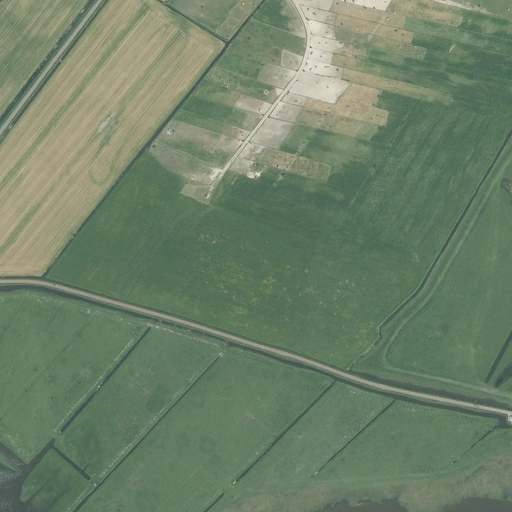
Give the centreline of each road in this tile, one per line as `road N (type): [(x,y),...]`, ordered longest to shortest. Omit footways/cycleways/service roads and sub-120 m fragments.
road 1 (unclassified): [(511,413),(384,387),(58,286),(0,281)]
road 2 (track): [(293,0),(309,35),(301,67),(214,184)]
